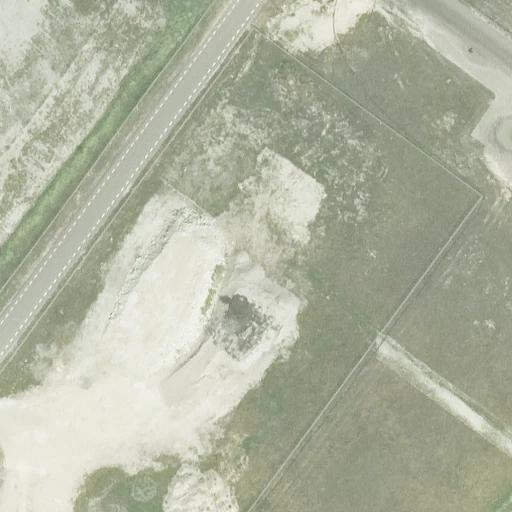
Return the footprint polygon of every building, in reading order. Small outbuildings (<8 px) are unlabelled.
[(280,117),(294,125),(306,105),(293,96),(280,117)] [(241,229),(268,250),(283,232),(256,211),(241,229)] [(296,272),(310,250),(299,243),(285,265),(296,272)] [(472,282),(470,287),(463,285),(456,305),(480,313),(488,288),(472,282)] [(472,374),(490,347),(479,340),(460,366),(472,374)] [(511,414),(483,395),(448,448),(493,478),(503,463),(497,459),(511,435),(511,414)] [(303,479),(291,491),(306,506),(318,495),(303,479)] [(266,511),(248,499),(239,511),(266,511)]
